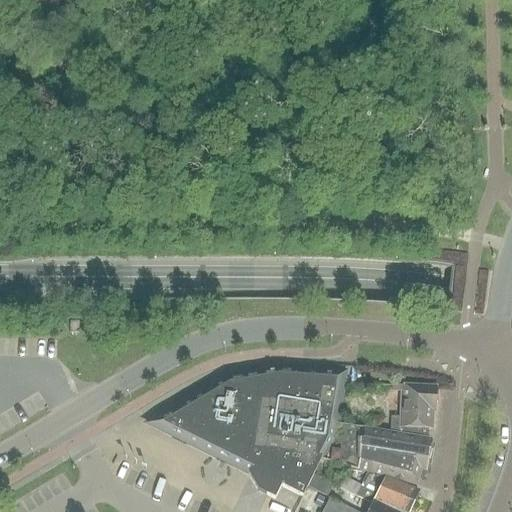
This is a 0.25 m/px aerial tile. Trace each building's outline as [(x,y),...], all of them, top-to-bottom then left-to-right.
[(78,323),(69,323),(69,333),(78,334),(78,323)] [(302,498),(321,461),(367,473),(415,486),(419,470),(424,471),(429,440),(427,440),(427,439),(389,433),(389,434),(340,426),(341,421),(338,418),(334,417),(340,376),(277,372),(227,380),(176,411),(173,413),(170,417),(169,422),(169,426),(171,430),(174,434),(177,437),(246,470),(250,472),(248,476),(257,492),(265,495),(265,496),(274,500),(280,487),(302,498)] [(390,417),(389,433),(427,439),(427,429),(431,430),(432,406),(434,406),(435,388),(393,386),(392,392),(400,392),(399,418),(390,417)] [(344,479),(339,489),(372,504),(373,501),(399,511),(407,511),(417,492),(384,478),(367,473),(362,484),(373,489),(373,493),(344,479)] [(356,511),(328,498),(321,511),(356,511)] [(367,511),(393,511),(373,501),(372,504),(367,511)]
